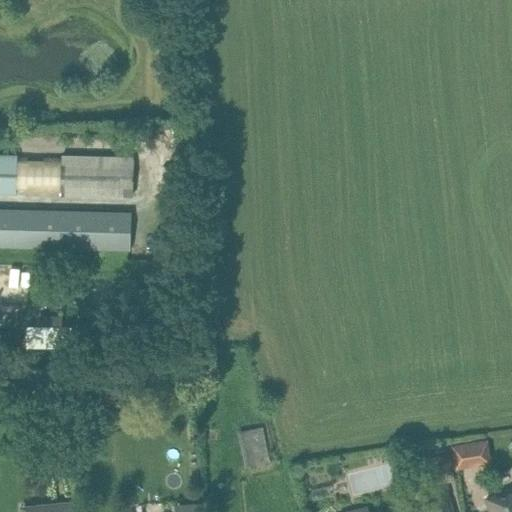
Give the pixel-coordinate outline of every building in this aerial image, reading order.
[(0,192),(132,196),(133,158),(0,154),(0,192)] [(0,208),(0,245),(130,249),(131,212),(0,208)] [(28,324),(28,346),(72,346),(72,324),(28,324)] [(262,425),(237,431),(245,468),(270,462),(262,425)] [(486,440),(450,446),(454,470),(478,466),(476,457),(488,455),(486,440)] [(354,486),(332,491),(334,503),(357,498),(354,486)] [(511,511),(511,488),(485,499),(490,511),(511,511)] [(453,511),(447,489),(421,495),(423,507),(406,511),(453,511)]
